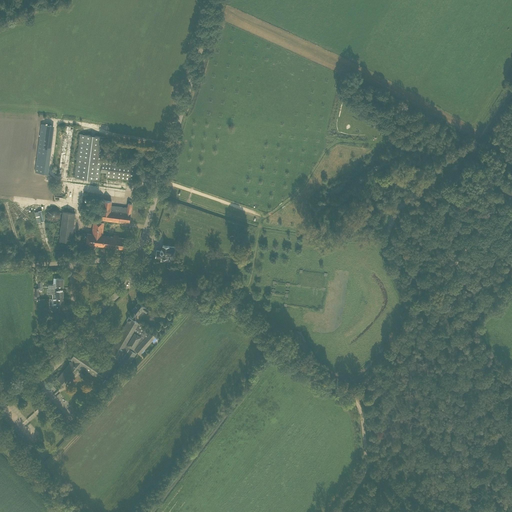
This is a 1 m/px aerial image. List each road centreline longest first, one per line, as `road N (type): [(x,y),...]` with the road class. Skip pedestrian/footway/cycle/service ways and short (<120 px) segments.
road 1 (unclassified): [(339,511),(365,471),(358,405),(238,311),(126,285)]
road 2 (unclassified): [(136,258),(215,0)]
road 3 (track): [(349,397),(390,357),(489,223)]
road 4 (track): [(411,101),(214,5)]
